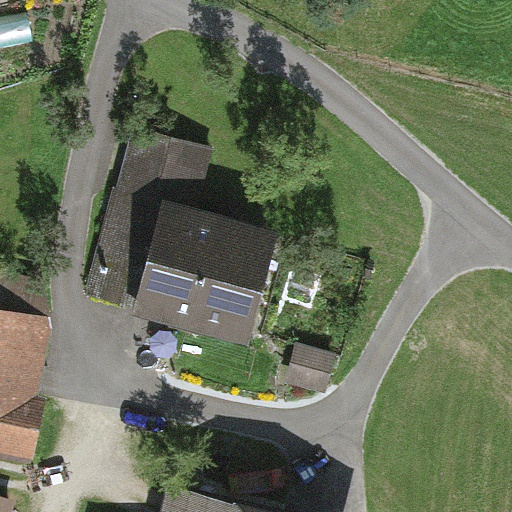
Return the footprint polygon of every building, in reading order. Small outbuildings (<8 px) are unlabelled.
[(202,152),(134,135),(98,279),(147,291),(143,307),(247,333),(271,235),(186,214),(202,152)] [(45,340),(0,327),(0,452),(12,456),(45,340)] [(334,353),(296,344),(288,378),(326,387),(334,353)] [(151,511),(334,511),(336,505),(161,469),(151,511)] [(0,511),(19,511),(22,504),(0,498),(0,511)]
